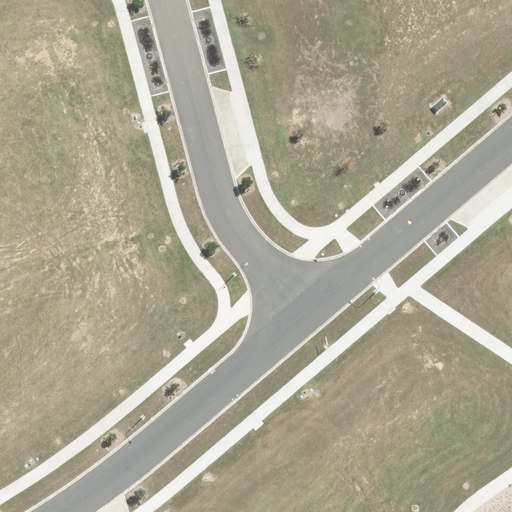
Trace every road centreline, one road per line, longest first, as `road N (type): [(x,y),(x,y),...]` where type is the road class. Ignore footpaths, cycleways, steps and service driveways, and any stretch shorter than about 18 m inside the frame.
road 1 (residential): [(159,0),(212,206),(235,249),(298,324)]
road 2 (residential): [(298,324),(69,511)]
road 3 (residential): [(511,140),(298,324)]
